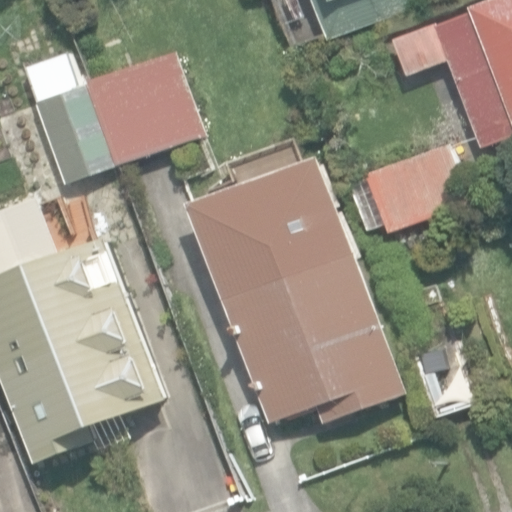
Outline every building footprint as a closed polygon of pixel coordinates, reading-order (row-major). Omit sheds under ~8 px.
[(316,0),(329,35),(415,0),(316,0)] [(453,58),(485,146),(511,136),(511,0),(491,0),(480,4),(482,8),(402,38),(407,52),(414,72),(453,58)] [(85,84),(75,52),(74,50),(68,52),(30,65),(41,101),(0,113),(0,126),(22,197),(122,165),(94,84),(93,81),(85,84)] [(182,56),(94,84),(122,165),(208,138),(182,56)] [(194,204),(271,423),(323,405),(329,422),(411,394),(326,152),(305,160),(297,139),(232,162),(241,188),(194,204)] [(390,221),(393,230),(476,199),(456,142),(375,172),(376,176),(356,183),(373,227),(390,221)] [(0,278),(0,346),(42,460),(102,438),(97,424),(175,395),(116,236),(0,278)] [(419,351),(441,415),(485,400),(463,337),(419,351)]
